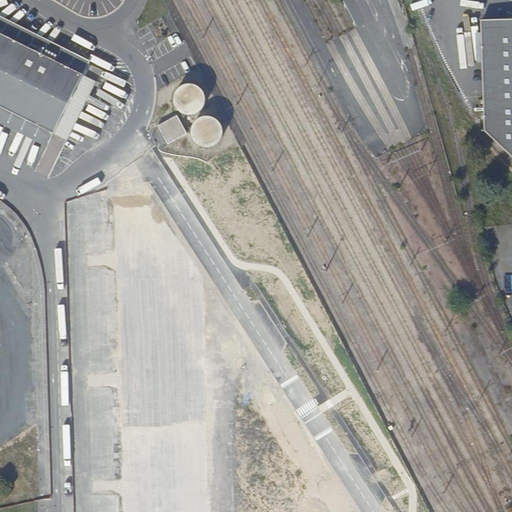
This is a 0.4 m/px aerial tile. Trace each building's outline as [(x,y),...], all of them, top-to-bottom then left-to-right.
[(511,19),(508,20),(481,21),(482,34),(483,63),(485,131),(511,155),(511,19)] [(0,119),(49,145),(55,133),(67,140),(97,81),(78,72),(82,62),(0,21),(0,119)] [(182,113),(187,115),(192,116),(197,114),(201,112),(205,107),(206,102),(206,97),(205,92),(201,87),(196,85),(191,83),(186,84),(181,87),(177,90),(175,95),(174,100),(175,105),(178,110),(182,113)] [(177,116),(157,126),(167,145),(187,134),(177,116)] [(199,145),(203,148),(209,148),(214,147),(218,144),(221,140),(223,135),(223,129),(221,124),(218,120),(213,117),(208,116),(202,116),(198,119),(194,123),(192,127),(191,132),(192,138),(195,142),(199,145)] [(392,500),(398,511),(416,511),(405,493),(392,500)]
